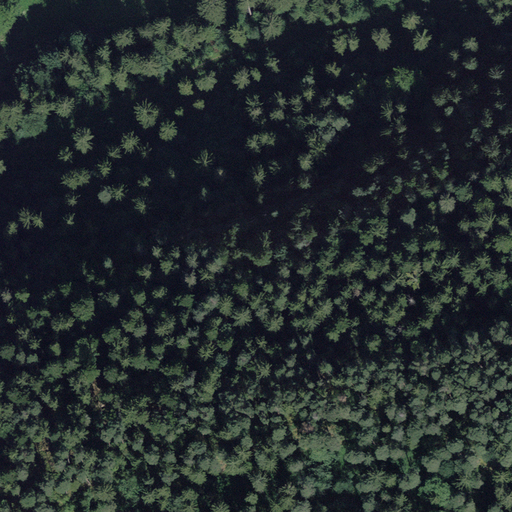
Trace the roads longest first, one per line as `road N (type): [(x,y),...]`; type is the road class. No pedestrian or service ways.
road 1 (track): [(0,158),(237,49),(445,0)]
road 2 (track): [(511,487),(431,488),(294,511)]
